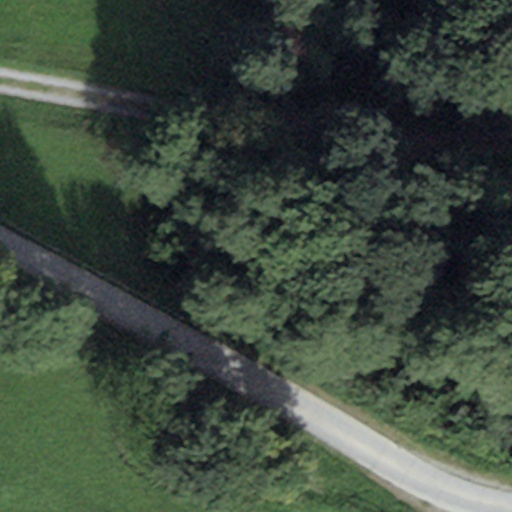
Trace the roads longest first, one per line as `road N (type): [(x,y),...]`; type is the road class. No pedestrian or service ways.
road 1 (unclassified): [(0,244),(405,473),(470,503),(511,511)]
road 2 (track): [(0,86),(378,146),(511,133)]
